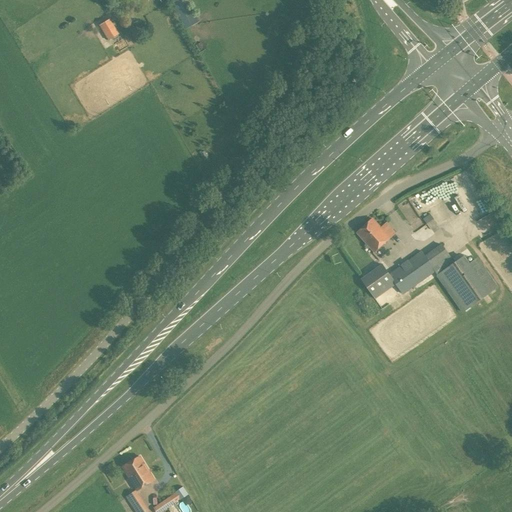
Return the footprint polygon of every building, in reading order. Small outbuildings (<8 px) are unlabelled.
[(168,0),(179,17),(187,13),(179,0),(168,0)] [(107,40),(118,34),(109,19),(98,25),(107,40)] [(129,32),(136,29),(133,23),(126,26),(129,32)] [(426,224),(434,218),(430,213),(423,219),(426,224)] [(375,252),(390,238),(373,219),(357,233),(375,252)] [(455,262),(442,244),(425,255),(422,252),(390,275),(382,264),(361,279),(375,299),(396,284),(403,294),(435,272),(437,275),(436,276),(462,313),(491,293),(464,255),(455,262)] [(138,490),(154,480),(139,456),(123,467),(138,490)] [(135,511),(146,511),(149,510),(136,490),(126,496),(135,511)] [(155,511),(161,511),(175,503),(171,496),(153,508),(155,511)]
